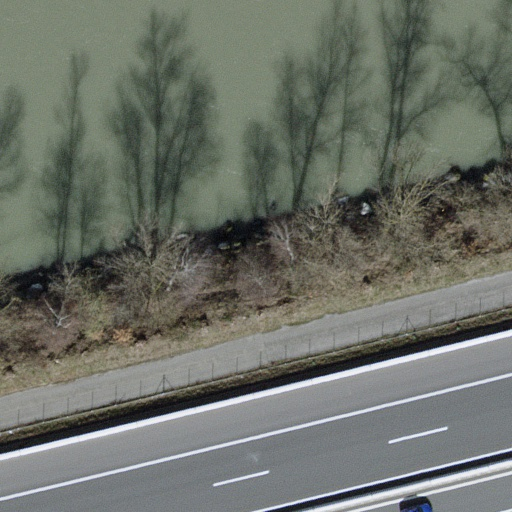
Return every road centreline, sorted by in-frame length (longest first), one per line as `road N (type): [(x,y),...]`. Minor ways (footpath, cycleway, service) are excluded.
road 1 (unclassified): [(511,285),(0,412)]
road 2 (motorway): [(511,405),(86,511)]
